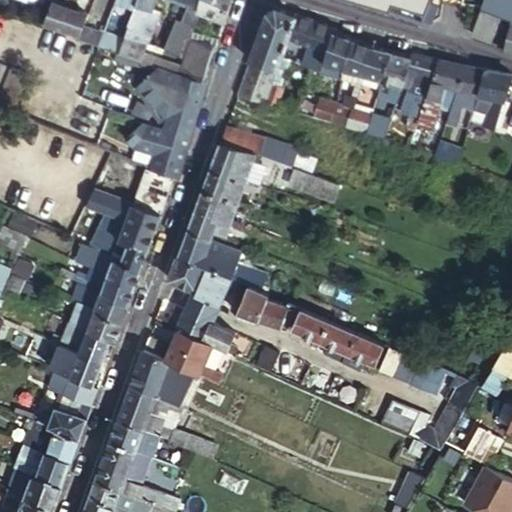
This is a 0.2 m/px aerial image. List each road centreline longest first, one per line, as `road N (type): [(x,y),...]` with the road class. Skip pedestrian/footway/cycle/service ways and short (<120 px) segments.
road 1 (residential): [(255,0),(68,511)]
road 2 (secondary): [(288,0),(511,66)]
